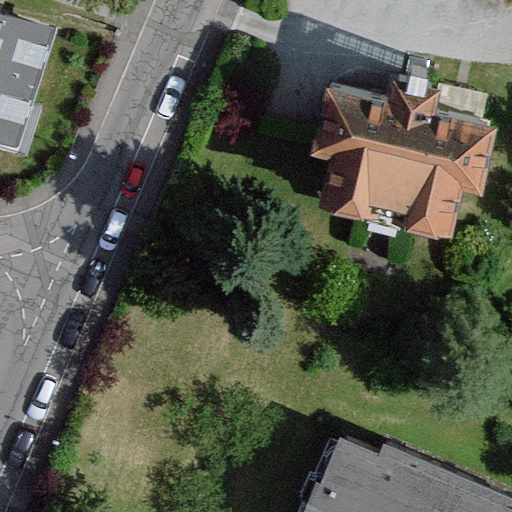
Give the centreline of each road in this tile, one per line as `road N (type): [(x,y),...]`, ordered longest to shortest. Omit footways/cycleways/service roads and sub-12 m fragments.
road 1 (residential): [(53,284),(157,41),(187,0)]
road 2 (residential): [(0,409),(53,284)]
